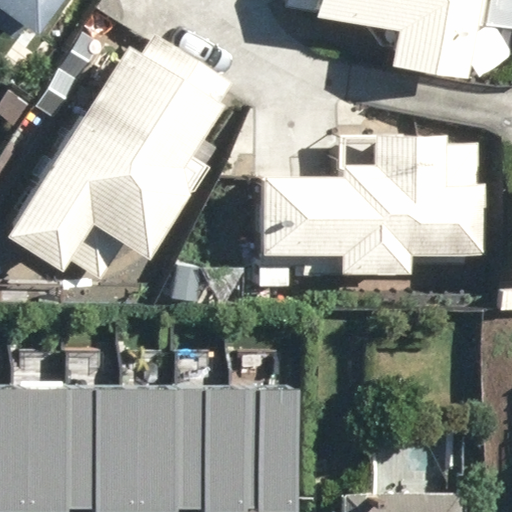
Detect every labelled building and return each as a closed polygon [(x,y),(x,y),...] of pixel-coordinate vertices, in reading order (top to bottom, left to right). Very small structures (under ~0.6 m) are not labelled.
[(0,0),(0,33),(3,35),(27,0),(0,0)] [(447,70),(459,0),(270,0),(270,3),(380,22),(374,57),(447,70)] [(163,160),(215,80),(138,31),(127,49),(106,36),(0,200),(0,235),(42,262),(48,251),(85,275),(109,238),(128,250),(169,187),(163,160)] [(425,138),(425,125),(356,124),(356,133),(325,132),(324,167),(246,165),(244,243),(321,245),(321,263),(392,265),(393,244),(465,246),(468,139),(425,138)] [(511,269),(511,172),(502,172),(502,269),(511,269)] [(72,354),(7,353),(6,424),(71,425),(72,354)] [(447,511),(448,485),(322,481),(320,511),(447,511)]
